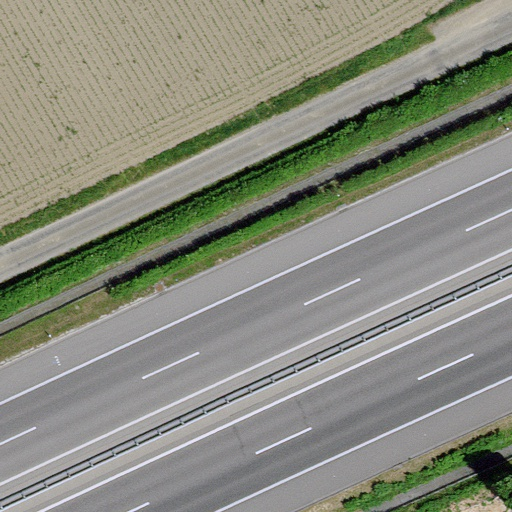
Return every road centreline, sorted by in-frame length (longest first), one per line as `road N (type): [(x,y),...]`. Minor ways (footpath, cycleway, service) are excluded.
road 1 (track): [(0,265),(511,26)]
road 2 (motorway): [(511,209),(0,444)]
road 3 (motorway): [(129,511),(511,336)]
